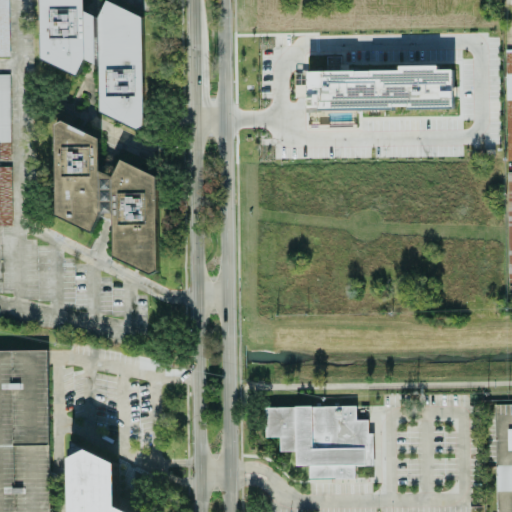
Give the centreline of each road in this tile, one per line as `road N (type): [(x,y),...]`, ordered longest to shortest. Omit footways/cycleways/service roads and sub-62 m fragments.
road 1 (secondary): [(228,511),(220,0)]
road 2 (secondary): [(192,121),(197,511)]
